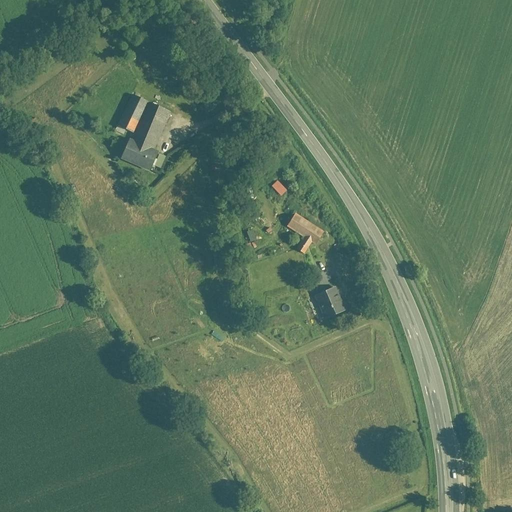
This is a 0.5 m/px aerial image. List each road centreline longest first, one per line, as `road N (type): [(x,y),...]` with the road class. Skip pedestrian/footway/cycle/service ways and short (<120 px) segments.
road 1 (tertiary): [(205,0),(316,149),(395,283)]
road 2 (tertiary): [(449,511),(434,392),(395,283)]
